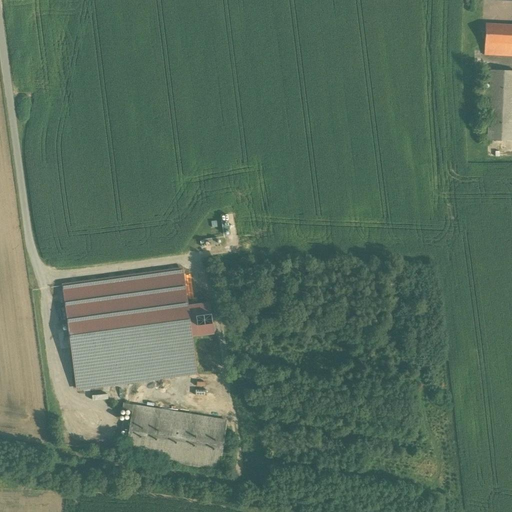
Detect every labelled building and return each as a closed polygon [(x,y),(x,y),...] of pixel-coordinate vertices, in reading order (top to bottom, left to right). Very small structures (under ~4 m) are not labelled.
[(511,25),(485,25),(484,55),(511,56),(511,25)] [(511,70),(490,70),(490,72),(485,71),(484,90),(490,90),(488,141),(511,141),(511,70)] [(218,238),(201,241),(201,247),(219,244),(218,238)] [(196,372),(192,336),(213,333),(209,303),(187,306),(182,270),(61,286),(76,389),(196,372)] [(226,421),(123,404),(122,409),(132,411),(125,455),(218,470),(226,421)]
